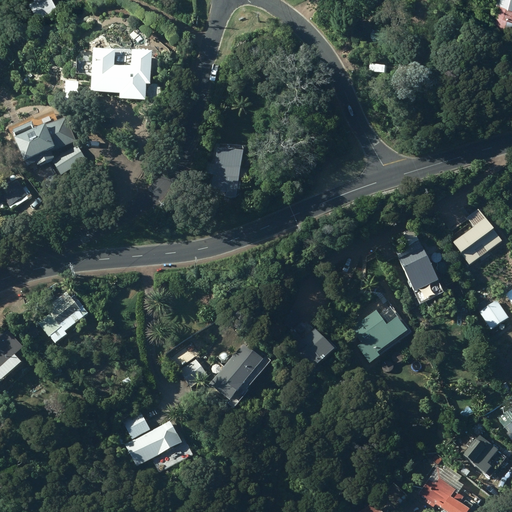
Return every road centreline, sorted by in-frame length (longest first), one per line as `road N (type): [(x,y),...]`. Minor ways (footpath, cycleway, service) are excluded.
road 1 (tertiary): [(27,269),(189,251),(391,176)]
road 2 (residential): [(27,269),(156,197),(175,178),(224,0)]
road 3 (residential): [(261,0),(328,57),(391,176)]
road 4 (tertiary): [(391,176),(511,142)]
